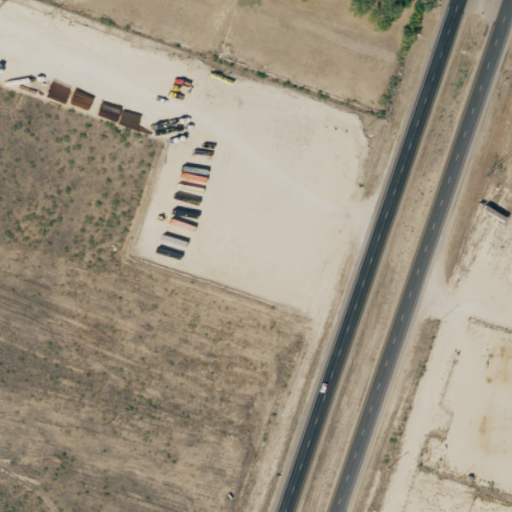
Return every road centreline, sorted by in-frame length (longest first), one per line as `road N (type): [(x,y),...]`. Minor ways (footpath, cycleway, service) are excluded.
road 1 (primary): [(332,511),(507,0)]
road 2 (primary): [(462,0),(287,511)]
